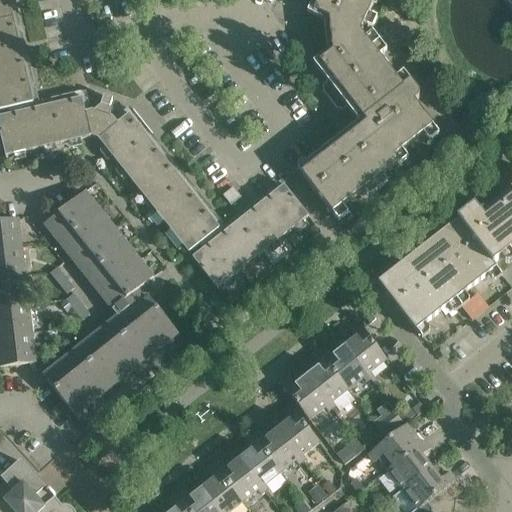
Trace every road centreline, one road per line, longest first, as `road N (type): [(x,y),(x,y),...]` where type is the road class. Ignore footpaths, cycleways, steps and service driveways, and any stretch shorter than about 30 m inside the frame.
road 1 (residential): [(210,22),(289,127),(232,164),(133,36)]
road 2 (residential): [(507,511),(508,501),(449,425),(450,389)]
road 3 (residential): [(450,389),(370,282)]
